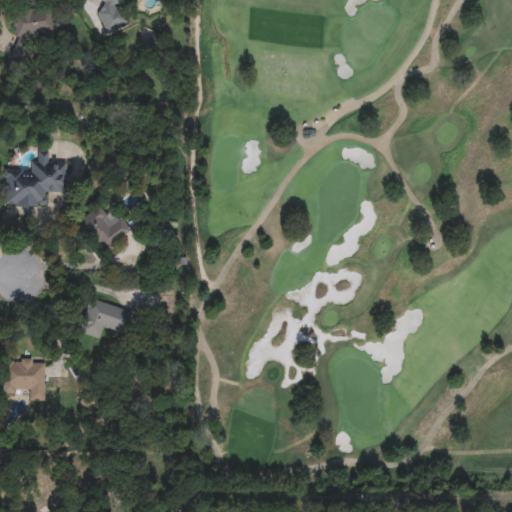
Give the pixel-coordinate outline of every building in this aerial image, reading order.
[(107,34),(97,15),(103,3),(96,0),(135,0),(134,2),(130,0),(120,0),(114,4),(125,23),(107,34)] [(15,12),(49,12),(49,37),(15,37),(15,12)] [(64,194),(45,193),(44,209),(4,207),(6,170),(31,172),(31,162),(37,162),(37,152),(47,152),(47,163),(65,164),(64,194)] [(104,255),(75,226),(100,202),(128,231),(104,255)] [(80,334),(87,301),(127,309),(122,333),(101,329),(100,338),(80,334)] [(1,360),(44,360),(44,395),(1,395),(1,360)]
